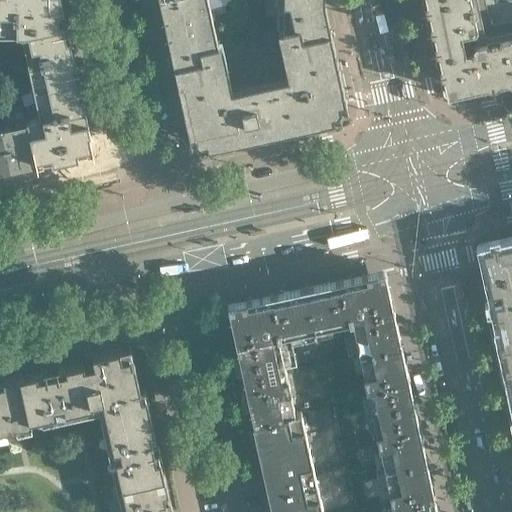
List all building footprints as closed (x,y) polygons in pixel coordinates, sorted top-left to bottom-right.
[(65,18),(61,0),(0,0),(0,31),(21,31),(63,22),(62,21),(65,18)] [(207,0),(159,0),(162,10),(207,0)] [(218,45),(211,15),(207,0),(162,10),(174,65),(219,55),(217,45),(218,45)] [(330,30),(324,0),(323,0),(276,0),(277,30),(283,29),(285,40),(324,31),(326,31),(326,30),(330,30)] [(511,77),(511,0),(426,0),(444,80),(450,83),(466,80),(469,82),(470,86),(511,77)] [(77,75),(67,25),(63,23),(63,22),(21,31),(37,103),(82,93),(79,81),(75,80),(75,77),(77,75)] [(347,107),(334,49),(330,30),(326,30),(326,31),(324,31),(285,40),(294,80),(228,94),(219,55),(174,65),(191,142),(200,148),(250,137),(248,130),(262,127),(264,134),(341,117),(347,107)] [(94,150),(84,105),(82,93),(37,103),(39,115),(26,118),(27,124),(36,163),(94,150)] [(36,163),(27,124),(10,128),(9,123),(2,125),(11,168),(36,163)] [(0,170),(11,168),(2,125),(0,125),(0,170)] [(511,240),(482,247),(511,385),(511,240)] [(400,344),(389,294),(384,268),(306,285),(317,338),(342,332),(347,354),(360,351),(360,353),(400,344)] [(296,365),(292,344),(317,338),(306,285),(227,302),(253,421),(294,412),(284,368),(296,365)] [(412,398),(400,344),(360,353),(372,407),(412,398)] [(172,511),(144,386),(139,387),(138,378),(130,346),(81,357),(82,362),(56,368),(57,372),(47,374),(46,370),(20,376),(30,418),(93,404),(92,399),(102,397),(127,511),(172,511)] [(30,418),(20,376),(0,380),(0,430),(31,423),(30,418)] [(425,457),(415,408),(412,398),(372,407),(385,466),(425,457)] [(315,472),(302,410),(294,412),(253,421),(267,482),(315,472)] [(437,511),(425,457),(385,466),(394,511),(437,511)] [(323,511),(315,472),(267,482),(273,511),(323,511)]
